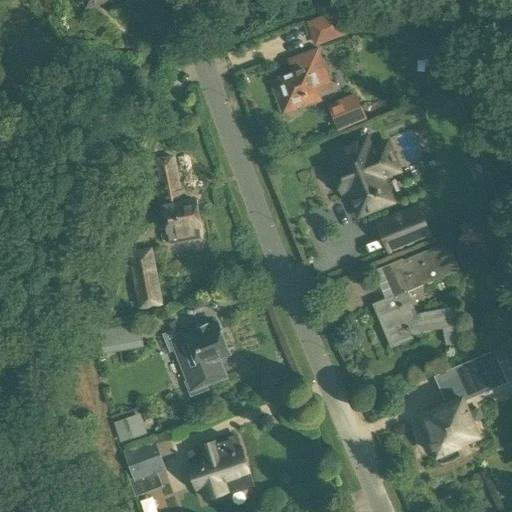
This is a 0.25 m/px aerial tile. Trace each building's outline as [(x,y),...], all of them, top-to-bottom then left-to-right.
[(342,32),(334,11),(327,14),(335,34),(342,32)] [(305,95),(331,85),(317,48),(291,58),(296,71),(271,81),(283,113),(309,103),(305,95)] [(442,70),(433,68),(430,81),(440,83),(442,70)] [(437,92),(441,102),(452,98),(448,88),(437,92)] [(365,116),(355,92),(343,96),(347,105),(331,111),(337,126),(365,116)] [(386,143),(378,147),(369,150),(365,139),(333,152),(338,163),(331,166),(341,192),(349,189),(359,213),(390,201),(380,176),(397,169),(386,143)] [(180,203),(172,157),(155,160),(164,206),(162,206),(167,231),(169,244),(200,238),(198,225),(199,225),(194,200),(180,203)] [(429,234),(417,206),(377,223),(388,251),(429,234)] [(393,296),(373,304),(391,346),(412,338),(411,334),(442,328),(446,345),(461,341),(454,306),(417,314),(407,291),(459,269),(447,241),(403,260),(402,258),(381,267),(393,296)] [(152,248),(127,252),(136,298),(139,309),(163,304),(152,248)] [(98,294),(99,294),(109,298),(114,299),(120,277),(104,273),(98,294)] [(172,342),(178,339),(167,313),(135,326),(143,343),(163,335),(169,352),(175,350),(172,342)] [(186,336),(178,339),(172,342),(175,350),(187,379),(184,381),(190,397),(208,390),(206,384),(225,377),(218,358),(229,353),(217,322),(208,326),(208,325),(195,330),(195,331),(186,335),(186,336)] [(104,345),(138,339),(135,326),(103,332),(104,345)] [(427,435),(436,455),(438,454),(442,463),(452,461),(459,455),(456,447),(458,446),(457,445),(478,435),(461,397),(469,393),(465,383),(442,393),(447,403),(423,414),(421,418),(428,434),(427,435)] [(120,442),(149,431),(142,413),(114,423),(120,442)] [(191,465),(196,480),(199,489),(201,489),(204,497),(226,490),(227,494),(242,488),(238,476),(247,473),(239,449),(234,451),(230,438),(188,452),(192,465),(191,465)] [(158,473),(167,469),(155,440),(124,451),(134,478),(129,480),(135,498),(163,488),(158,473)]
